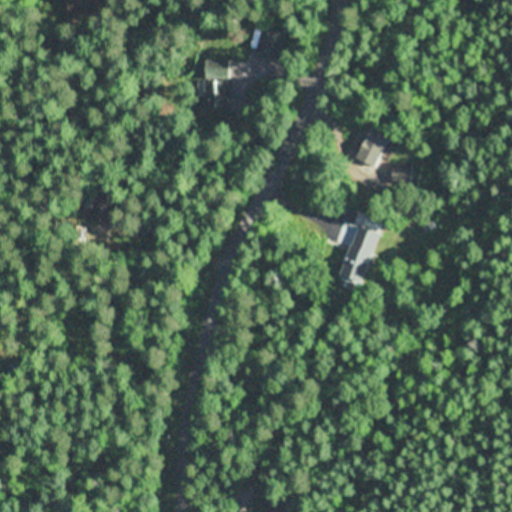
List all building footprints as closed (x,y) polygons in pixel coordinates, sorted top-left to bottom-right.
[(75,0),(58,0),(57,10),(74,11),(75,0)] [(102,0),(102,6),(102,11),(86,11),(86,15),(86,19),(83,19),(70,19),(70,0),(102,0)] [(232,107),(232,113),(226,113),(220,113),(207,113),(206,113),(206,111),(206,100),(206,95),(206,86),(206,77),(206,69),(207,61),(207,58),(215,58),(229,59),(233,59),(233,61),(233,69),(232,78),(232,87),(232,97),(232,107)] [(390,139),(377,168),(356,158),(370,129),(390,139)] [(413,184),(393,185),(392,163),(412,163),(413,184)] [(125,201),(119,225),(86,216),(93,192),(125,201)] [(438,224),(427,229),(424,221),(435,217),(438,224)] [(369,265),(364,281),(348,276),(343,274),(348,259),(348,258),(358,227),(378,233),(379,233),(369,265)] [(265,511),(265,504),(265,500),(272,500),(281,500),(285,500),(285,502),(285,509),(284,511),(265,511)]
